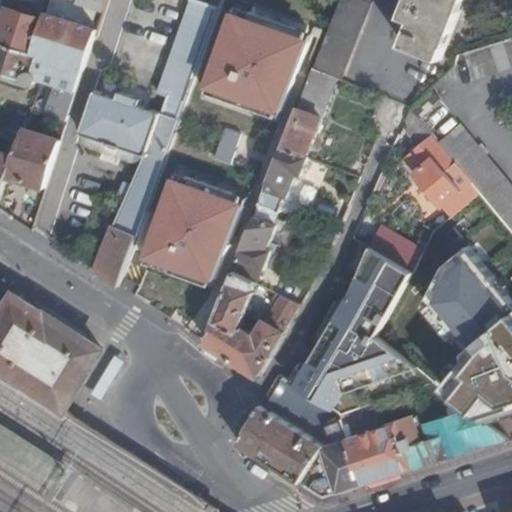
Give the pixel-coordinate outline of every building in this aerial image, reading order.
[(108,0),(77,0),(76,5),(104,14),(108,0)] [(338,77),(344,79),(374,0),(342,0),(316,67),(338,77)] [(409,0),(403,16),(414,20),(405,44),(443,60),(466,0),(409,0)] [(0,41),(33,53),(44,19),(10,8),(0,39),(0,41)] [(50,58),(85,70),(99,29),(46,13),(44,19),(33,53),(50,58)] [(234,13),(208,94),(290,120),(316,39),(234,13)] [(97,269),(120,284),(192,82),(209,33),(190,26),(161,113),(140,105),(143,98),(121,91),(118,98),(97,90),(84,133),(88,135),(144,154),(146,155),(134,183),(126,180),(113,211),(121,214),(97,269)] [(511,38),(466,54),(475,80),(511,67),(511,38)] [(42,81),(50,58),(33,53),(0,41),(0,72),(1,72),(0,73),(0,77),(26,85),(29,77),(42,81)] [(69,120),(80,85),(85,70),(50,58),(42,81),(58,85),(50,113),(69,120)] [(285,145),(308,154),(338,77),(316,67),(285,145)] [(442,99),(433,89),(412,109),(422,119),(442,99)] [(422,119),(412,109),(406,122),(410,134),(423,149),(437,137),(422,119)] [(16,114),(12,131),(23,134),(26,128),(29,119),(16,114)] [(483,192),(511,226),(511,182),(462,125),(441,143),(483,192)] [(226,127),(216,158),(247,168),(256,137),(226,127)] [(9,175),(47,188),(62,141),(26,128),(23,134),(16,154),(9,175)] [(144,154),(88,135),(88,136),(88,139),(89,142),(89,143),(91,146),(93,147),(133,160),(136,160),(138,160),(140,159),(143,156),(144,154)] [(441,143),(437,137),(423,149),(434,160),(417,174),(453,217),(483,192),(441,143)] [(281,209),(282,210),(287,196),(290,197),(299,175),(303,176),(312,155),(308,154),(285,145),(274,173),(262,202),(281,209)] [(0,197),(1,198),(9,175),(16,154),(0,148),(0,197)] [(175,171),(144,264),(221,290),(252,197),(175,171)] [(276,221),(281,209),(262,202),(241,257),(267,267),(274,249),(270,247),(280,223),(276,221)] [(395,230),(383,252),(405,264),(417,242),(395,230)] [(511,305),(468,245),(438,270),(427,302),(467,354),(447,389),(471,409),(487,422),(511,413),(511,305)] [(363,408),(440,383),(384,338),(419,271),(383,252),(377,266),(369,262),(353,299),(298,385),(307,391),(315,396),(337,409),(346,389),(357,387),(363,408)] [(208,340),(261,375),(303,303),(284,292),(281,298),(286,302),(280,313),(273,321),(268,319),(259,335),(243,324),(255,291),(253,290),(257,280),(236,270),(208,340)] [(104,350),(50,317),(48,318),(16,298),(0,324),(0,370),(7,375),(22,383),(45,397),(69,411),(78,395),(96,363),(104,350)] [(271,393),(282,399),(297,408),(307,391),(298,385),(282,375),(276,385),(271,393)] [(263,406),(274,413),(282,399),(271,393),(263,406)] [(325,497),(363,484),(351,437),(345,419),(327,424),(333,442),(325,446),(274,413),(263,406),(241,445),(325,497)] [(363,484),(507,439),(506,435),(471,409),(434,420),(439,436),(425,439),(417,416),(384,426),(351,437),(363,484)]
